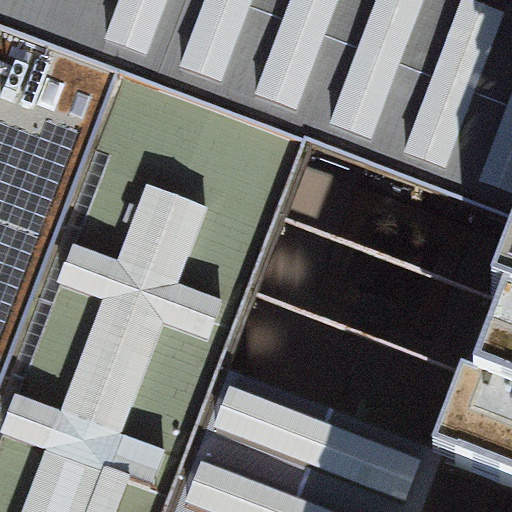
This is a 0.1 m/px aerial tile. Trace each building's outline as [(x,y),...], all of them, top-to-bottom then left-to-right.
[(4,0),(0,13),(0,34),(124,80),(137,85),(263,131),(317,151),(356,165),(462,204),(481,211),(489,214),(506,221),(511,222),(511,12),(477,0),(4,0)] [(511,0),(483,0),(511,10),(511,0)] [(0,403),(124,80),(0,34),(0,403)] [(0,511),(178,511),(317,151),(263,131),(137,85),(124,80),(0,403),(0,511)] [(401,511),(418,461),(448,379),(473,310),(506,221),(489,214),(481,211),(462,204),(356,165),(317,151),(178,511),(401,511)] [(511,222),(506,221),(489,214),(456,304),(473,310),(448,379),(429,373),(399,454),(418,461),(511,495),(511,222)]
